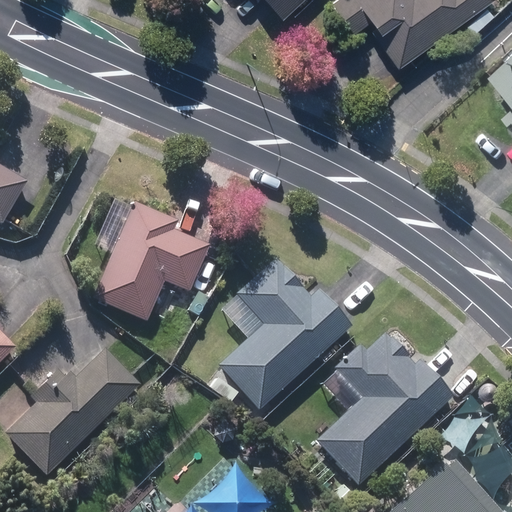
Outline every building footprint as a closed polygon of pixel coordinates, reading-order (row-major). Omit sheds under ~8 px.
[(264,0),(281,17),(299,0),(264,0)] [(335,0),(331,3),(353,33),(365,24),(385,51),(397,67),(462,20),(472,33),(493,17),(483,5),(490,0),(335,0)] [(511,68),(499,81),(511,95),(511,68)] [(0,224),(25,184),(10,175),(0,168),(0,224)] [(93,301),(146,324),(163,283),(184,292),(178,308),(201,318),(209,299),(190,290),(208,248),(190,240),(173,233),(177,224),(134,206),(93,301)] [(98,241),(109,246),(116,231),(105,226),(98,241)] [(218,368),(258,413),(351,329),(335,312),(318,293),(310,300),(276,262),(236,297),(263,327),(218,368)] [(0,363),(14,350),(0,335),(0,363)] [(316,443),(357,488),(452,399),(435,381),(419,363),(414,367),(407,360),(408,359),(391,341),(390,342),(384,336),(365,354),(359,348),(335,370),(362,400),(316,443)] [(6,436),(46,477),(138,388),(104,353),(75,381),(69,375),(62,381),(56,375),(31,399),(37,406),(6,436)] [(471,408),(482,420),(503,400),(492,388),(471,408)] [(280,428),(286,434),(292,429),(286,422),(280,428)] [(497,511),(455,463),(446,471),(443,468),(392,511),(497,511)] [(234,474),(245,486),(254,476),(242,465),(234,474)] [(332,499),(343,510),(353,499),(342,488),(332,499)]
